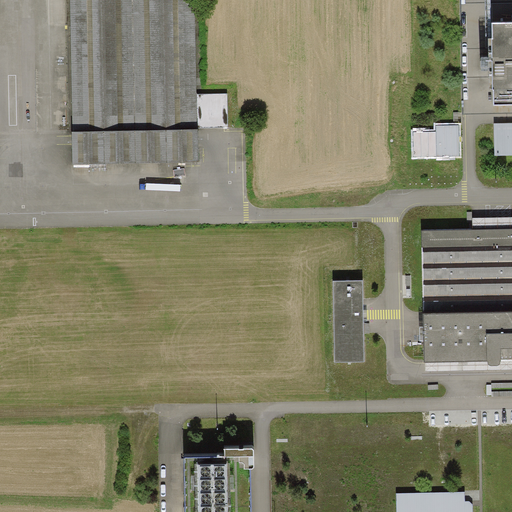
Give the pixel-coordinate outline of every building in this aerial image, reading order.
[(190,0),(65,0),(68,164),(194,162),(190,0)] [(511,22),(488,23),(490,104),(511,103),(511,22)] [(511,124),(492,124),(493,156),(511,155),(511,124)] [(435,131),(436,156),(456,156),(455,125),(435,126),(435,131)] [(436,156),(435,131),(411,132),(412,157),(436,156)] [(511,227),(422,228),(424,361),(488,359),(488,361),(488,362),(489,363),(491,363),(498,363),(499,363),(500,362),(501,360),(501,357),(511,357),(511,227)] [(363,361),(362,281),(333,281),(334,362),(363,361)] [(225,457),(185,458),(185,511),(251,511),(250,469),(253,469),(254,467),(254,450),(251,449),(225,449),(225,457)] [(394,491),(394,511),(470,511),(470,500),(463,500),(463,490),(394,491)]
